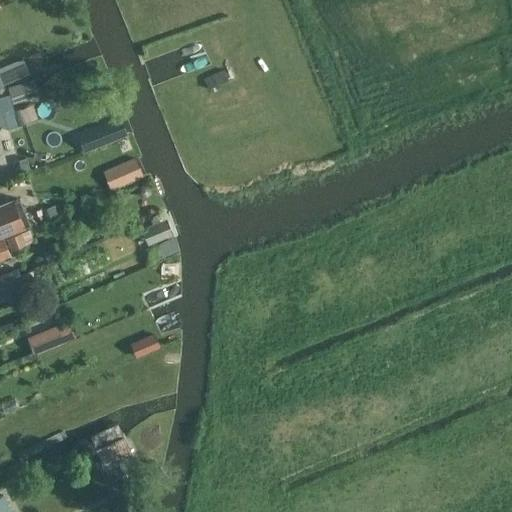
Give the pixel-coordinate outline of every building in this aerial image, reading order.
[(0,82),(0,86),(2,90),(7,89),(13,106),(40,97),(33,79),(27,82),(23,73),(0,82)] [(7,95),(0,97),(0,114),(11,111),(7,95)] [(126,133),(122,123),(120,117),(78,134),(85,153),(127,136),(126,133)] [(111,190),(143,176),(135,157),(102,171),(111,190)] [(0,236),(23,226),(12,199),(0,203),(0,236)] [(139,229),(147,246),(173,235),(165,218),(139,229)] [(6,235),(6,236),(11,247),(31,239),(26,226),(6,235)] [(2,239),(0,239),(0,257),(9,254),(2,239)] [(0,304),(16,298),(9,280),(0,283),(0,304)] [(57,325),(27,338),(33,354),(64,342),(57,325)] [(129,342),(135,357),(159,347),(153,333),(129,342)] [(89,436),(95,449),(114,495),(143,481),(130,453),(131,453),(124,436),(122,436),(117,422),(89,436)] [(19,451),(22,458),(66,437),(63,431),(19,451)] [(0,511),(10,511),(3,495),(0,496),(0,511)]
